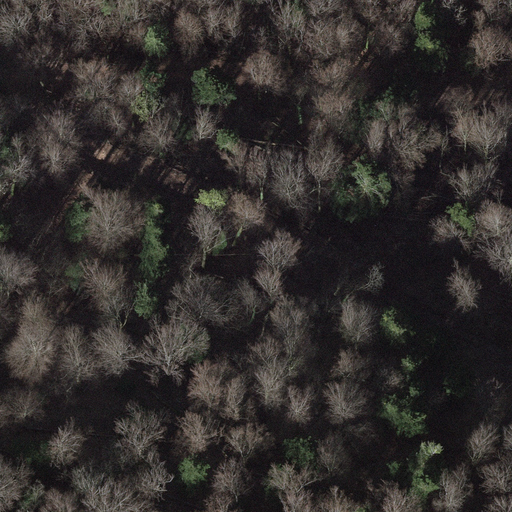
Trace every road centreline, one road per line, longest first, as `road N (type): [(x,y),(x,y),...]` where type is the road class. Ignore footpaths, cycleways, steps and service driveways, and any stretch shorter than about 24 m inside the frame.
road 1 (track): [(511,348),(373,288),(81,141),(0,112)]
road 2 (track): [(511,106),(277,79),(0,65)]
